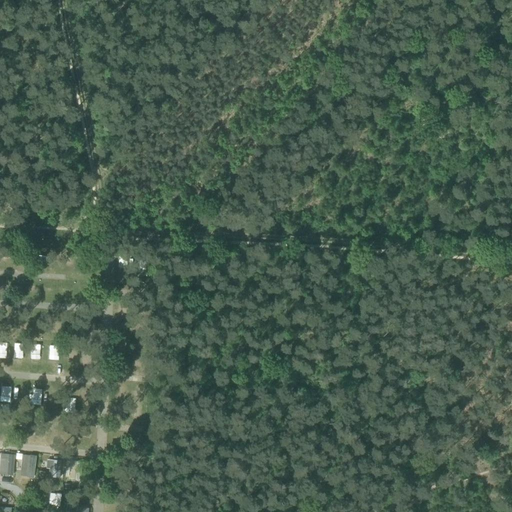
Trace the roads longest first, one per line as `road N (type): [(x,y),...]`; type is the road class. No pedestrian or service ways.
road 1 (track): [(178,223),(511,245)]
road 2 (track): [(71,0),(117,223)]
